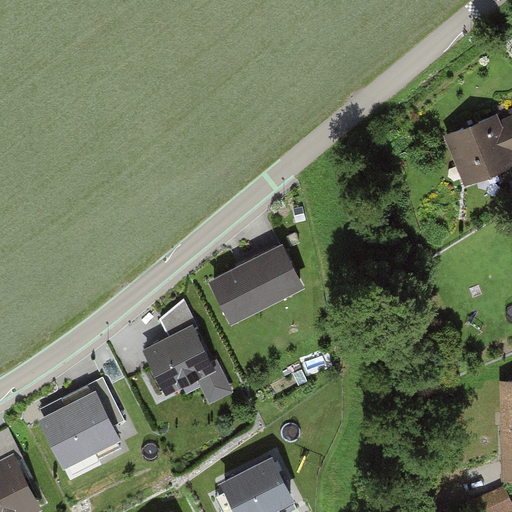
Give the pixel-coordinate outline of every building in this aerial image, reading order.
[(498,114),(449,133),(468,182),(511,164),(511,120),(503,124),(498,114)] [(306,284),(283,240),(208,278),(230,322),(306,284)] [(186,298),(161,319),(169,334),(142,347),(165,393),(198,378),(209,403),(233,391),(217,359),(211,362),(195,328),(200,326),(186,298)] [(104,377),(41,408),(44,415),(39,417),(62,466),(120,438),(114,426),(126,421),(104,377)] [(511,380),(503,381),(502,475),(511,475),(511,380)] [(9,427),(0,431),(0,511),(34,511),(42,508),(18,462),(25,459),(9,427)] [(267,511),(296,498),(274,454),(221,480),(236,511),(267,511)] [(511,511),(511,503),(507,490),(469,506),(471,511),(511,511)]
